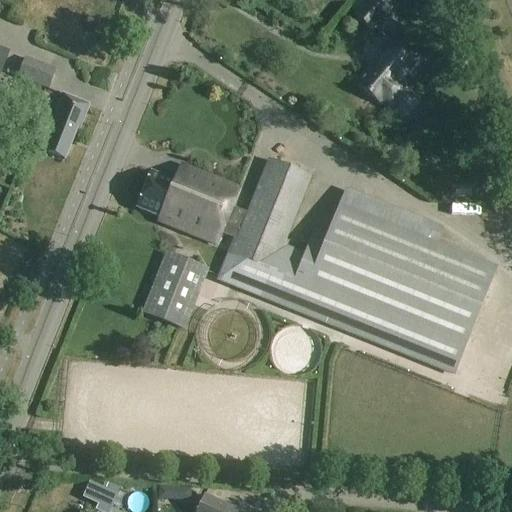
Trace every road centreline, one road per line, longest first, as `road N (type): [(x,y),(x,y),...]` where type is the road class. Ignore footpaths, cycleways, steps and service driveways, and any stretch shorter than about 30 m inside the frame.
road 1 (secondary): [(0,443),(176,0)]
road 2 (residential): [(273,511),(315,493),(508,511)]
